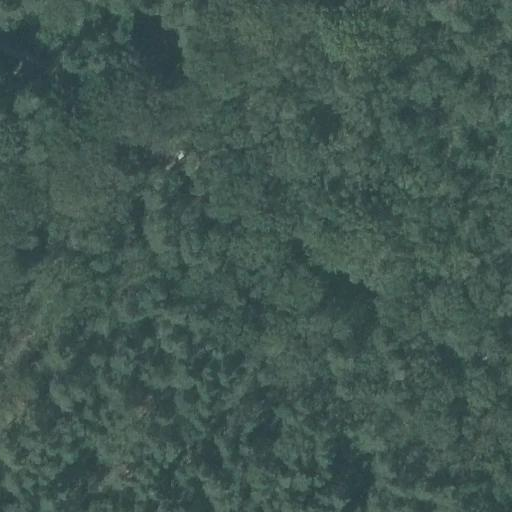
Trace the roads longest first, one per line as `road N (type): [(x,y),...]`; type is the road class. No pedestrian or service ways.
road 1 (track): [(0,231),(111,103)]
road 2 (track): [(234,0),(111,103)]
road 3 (unknown): [(199,0),(83,88)]
